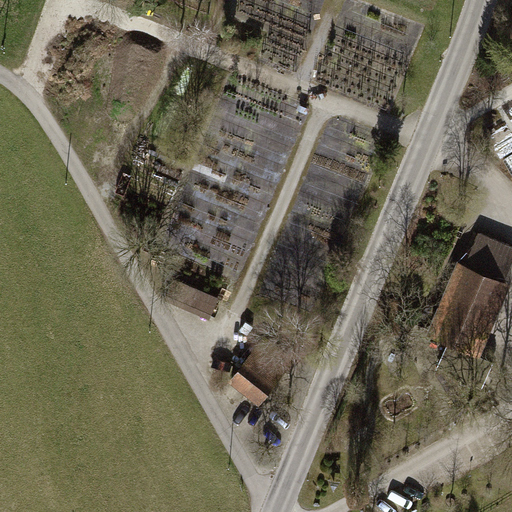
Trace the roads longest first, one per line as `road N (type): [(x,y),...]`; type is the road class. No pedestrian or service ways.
road 1 (tertiary): [(484,0),(277,511)]
road 2 (track): [(274,511),(54,126),(28,92),(0,75)]
road 3 (track): [(59,0),(430,137)]
road 4 (track): [(328,99),(227,331),(186,358)]
road 5 (track): [(511,404),(331,511)]
road 6 (track): [(173,42),(102,210)]
